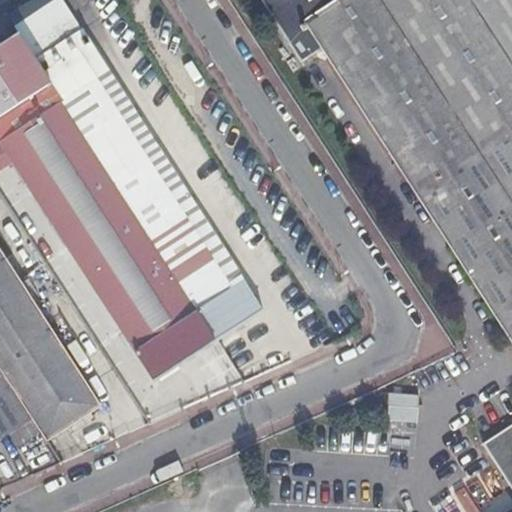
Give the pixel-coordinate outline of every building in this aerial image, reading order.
[(323,49),(305,21),(337,0),(260,0),(301,63),(323,49)] [(511,0),(337,0),(305,21),(323,49),(511,337),(511,0)] [(39,10),(30,15),(15,25),(48,75),(63,66),(72,61),(39,10)] [(0,139),(1,141),(11,156),(153,380),(216,339),(61,99),(48,80),(17,31),(0,42),(0,139)] [(61,99),(216,339),(262,309),(242,280),(231,287),(175,201),(136,140),(143,135),(132,118),(125,122),(95,76),(83,84),(83,85),(69,93),(57,74),(48,80),(61,99)] [(1,141),(0,141),(0,163),(11,156),(1,141)] [(0,249),(0,370),(38,430),(46,441),(101,406),(0,249)] [(15,445),(38,430),(0,370),(0,438),(7,433),(15,445)] [(511,483),(511,424),(485,442),(511,483)]
